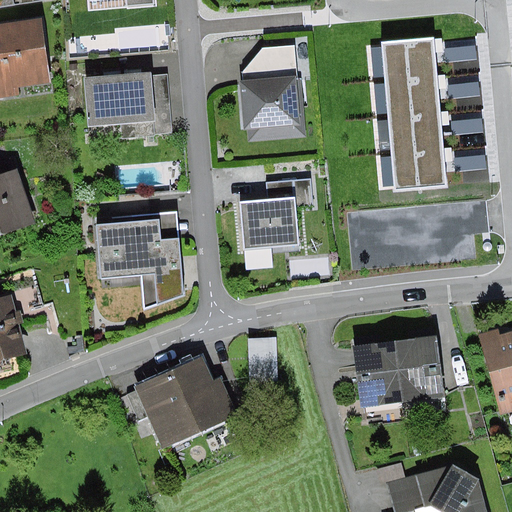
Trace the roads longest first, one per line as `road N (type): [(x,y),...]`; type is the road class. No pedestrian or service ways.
road 1 (residential): [(216,326),(183,0)]
road 2 (residential): [(511,182),(495,24),(475,2),(378,9),(357,0)]
road 3 (residential): [(511,288),(216,326)]
road 4 (residential): [(216,326),(0,414)]
